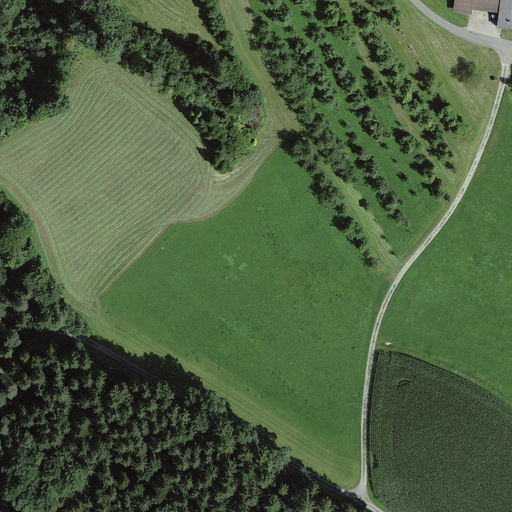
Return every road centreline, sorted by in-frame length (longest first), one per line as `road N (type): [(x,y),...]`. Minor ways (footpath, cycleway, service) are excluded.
road 1 (track): [(373,511),(362,504),(361,458),(382,311),(467,183),(510,47)]
road 2 (track): [(362,504),(93,340),(29,329),(0,341)]
